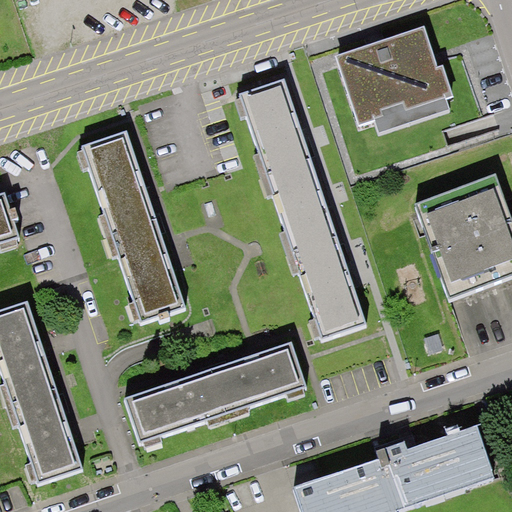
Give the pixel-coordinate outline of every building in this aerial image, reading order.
[(424,31),(337,58),(359,128),(374,123),(377,133),(451,110),(447,98),(453,95),(445,68),(437,70),(424,31)] [(286,79),(240,94),(322,339),(368,324),(286,79)] [(129,134),(83,149),(138,313),(184,298),(129,134)] [(511,217),(497,176),(417,205),(450,297),(511,274),(511,217)] [(4,193),(0,193),(0,243),(19,237),(4,193)] [(29,300),(0,310),(0,364),(40,481),(86,466),(29,300)] [(284,353),(125,404),(140,449),(299,398),(284,353)] [(434,511),(488,493),(465,426),(295,484),(304,511),(434,511)]
